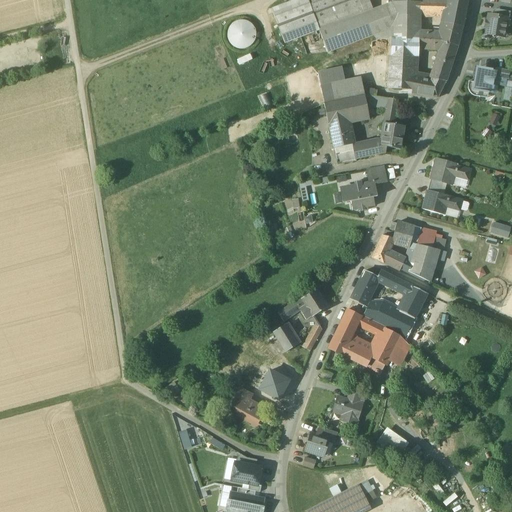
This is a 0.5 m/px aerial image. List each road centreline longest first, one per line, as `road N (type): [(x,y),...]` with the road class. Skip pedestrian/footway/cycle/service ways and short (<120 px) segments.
road 1 (track): [(0,415),(125,381),(67,0)]
road 2 (residential): [(283,462),(328,328),(463,55),(476,0)]
road 3 (track): [(78,70),(271,0)]
road 4 (unclassified): [(283,462),(245,450),(125,381)]
road 5 (track): [(362,260),(511,327)]
